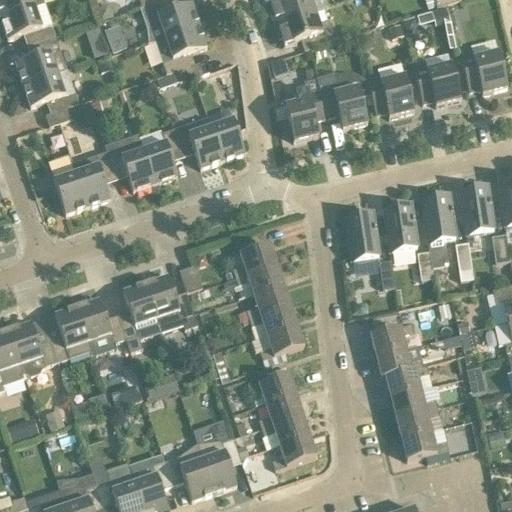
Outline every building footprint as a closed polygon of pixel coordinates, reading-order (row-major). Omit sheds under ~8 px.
[(0,0),(0,23),(34,12),(44,9),(40,0),(0,0)] [(138,0),(143,13),(167,4),(165,0),(138,0)] [(274,30),(315,16),(328,12),(324,0),(289,0),(290,2),(269,8),(271,15),(270,16),(274,30)] [(436,13),(460,5),(458,0),(436,0),(432,1),(436,13)] [(429,13),(435,11),(431,1),(425,3),(429,13)] [(155,46),(199,31),(191,9),(171,16),(167,4),(143,13),(139,14),(147,34),(148,48),(155,46)] [(44,9),(34,12),(0,23),(0,24),(7,46),(28,39),(31,50),(55,42),(44,9)] [(100,25),(112,21),(109,13),(104,11),(96,13),(100,25)] [(278,44),(281,44),(284,50),(304,42),(309,55),(335,46),(328,25),(319,28),(315,16),(274,30),(278,44)] [(403,26),(406,38),(414,36),(417,30),(415,23),(403,26)] [(104,42),(100,30),(87,35),(91,47),(104,42)] [(206,53),(199,31),(155,46),(166,80),(175,77),(190,72),(186,60),(206,53)] [(108,44),(118,40),(116,33),(105,36),(108,44)] [(363,54),(374,51),(371,39),(360,42),(363,54)] [(22,91),(57,79),(67,76),(55,42),(31,50),(35,62),(15,69),(22,91)] [(497,58),(473,64),(472,58),(459,61),(468,98),(480,95),(481,101),(507,94),(497,58)] [(110,63),(97,67),(101,78),(114,73),(110,63)] [(179,88),(203,80),(199,68),(190,72),(175,77),(179,88)] [(425,70),(413,73),(422,109),(433,107),(435,112),(460,106),(451,70),(427,76),(425,70)] [(326,123),(316,83),(315,83),(312,73),(305,75),(307,85),(305,85),(307,92),(292,96),(295,109),(284,111),(293,148),(318,141),(315,126),(326,123)] [(67,76),(57,79),(22,91),(30,113),(51,106),(54,117),(69,113),(78,110),(67,76)] [(370,101),(366,85),(355,79),(335,79),(316,83),(326,123),(338,120),(342,136),(367,129),(360,103),(370,101)] [(170,92),(166,80),(157,84),(160,95),(170,92)] [(366,85),(370,101),(375,121),(387,118),(388,124),(413,118),(404,82),(381,88),(379,82),(366,85)] [(100,104),(91,107),(94,118),(103,115),(100,104)] [(86,111),(74,115),(79,132),(92,127),(86,111)] [(73,124),(69,113),(54,117),(45,120),(49,132),(73,124)] [(207,123),(185,130),(173,134),(181,158),(193,154),(200,175),(222,167),(210,133),(207,123)] [(210,133),(222,167),(244,160),(233,126),(210,133)] [(138,142),(143,156),(155,190),(177,183),(170,162),(181,158),(173,134),(161,138),(160,135),(138,142)] [(143,156),(138,142),(138,140),(104,151),(106,157),(114,181),(125,177),(132,198),(155,190),(143,156)] [(103,185),(114,181),(106,157),(72,169),(87,213),(109,205),(103,185)] [(50,173),(54,186),(53,186),(65,221),(87,213),(72,169),(69,159),(54,164),(50,173)] [(504,232),(511,231),(511,186),(498,189),(504,232)] [(466,241),(493,237),(489,213),(490,212),(490,209),(489,209),(486,194),(459,198),(466,241)] [(442,248),(455,246),(451,221),(452,221),(452,217),(450,217),(448,202),(421,206),(429,257),(429,258),(432,274),(444,272),(444,269),(448,269),(445,251),(443,251),(442,248)] [(389,259),(416,255),(413,230),(414,230),(413,226),(412,226),(410,211),(383,215),(389,259)] [(351,267),(378,263),(374,239),(375,239),(375,235),(374,235),(371,220),(344,224),(351,267)] [(510,267),(506,240),(491,242),(495,269),(510,267)] [(239,259),(244,272),(246,279),(275,270),(269,249),(239,259)] [(472,285),(467,249),(455,251),(460,287),(472,285)] [(433,284),(432,274),(429,258),(429,257),(417,259),(421,286),(433,284)] [(195,263),(199,272),(208,269),(205,259),(195,263)] [(395,293),(390,266),(378,268),(382,295),(395,293)] [(275,270),(246,279),(249,288),(253,300),(282,291),(275,270)] [(187,299),(202,294),(194,271),(179,277),(187,299)] [(246,279),(244,272),(232,276),(233,277),(225,279),(228,286),(235,283),(246,279)] [(234,293),(249,288),(246,279),(235,283),(228,286),(223,287),(226,296),(234,293)] [(197,332),(194,322),(186,298),(174,302),(167,282),(145,290),(156,324),(155,324),(161,339),(183,331),(184,335),(197,332)] [(140,346),(161,339),(155,324),(156,324),(145,290),(122,297),(129,317),(117,321),(125,345),(130,358),(142,354),(140,346)] [(507,328),(511,326),(511,290),(492,295),(495,309),(502,308),(507,328)] [(289,311),(282,291),(253,300),(257,313),(245,317),(249,325),(289,311)] [(76,313),(88,347),(110,340),(113,349),(125,345),(117,321),(105,325),(99,305),(76,313)] [(448,309),(439,311),(441,323),(451,321),(448,309)] [(249,325),(251,333),(262,329),(266,342),(296,332),(289,311),(249,325)] [(92,361),(88,347),(76,313),(54,321),(60,341),(49,344),(57,368),(69,364),(70,368),(92,361)] [(467,326),(458,328),(460,339),(470,337),(467,326)] [(20,370),(23,381),(26,380),(31,383),(40,380),(41,375),(46,373),(46,372),(57,368),(49,344),(37,348),(30,329),(8,336),(19,370),(20,370)] [(413,338),(411,329),(369,340),(375,362),(405,354),(402,341),(413,338)] [(286,365),(284,359),(303,353),(296,332),(266,342),(270,353),(259,357),(264,372),(286,365)] [(0,398),(4,397),(3,392),(24,384),(23,381),(20,370),(19,370),(8,336),(0,338),(0,398)] [(472,337),(460,340),(464,355),(476,352),(472,337)] [(459,341),(443,345),(445,354),(461,350),(459,341)] [(446,356),(420,363),(417,351),(405,354),(375,362),(381,384),(385,383),(426,372),(426,371),(458,362),(446,356)] [(294,400),(288,379),(285,372),(265,379),(268,386),(247,393),(250,401),(261,398),(265,410),(294,400)] [(432,393),(428,380),(426,372),(385,383),(390,404),(420,396),(432,393)] [(480,373),(467,376),(469,388),(483,385),(480,373)] [(159,385),(164,399),(177,395),(172,380),(159,385)] [(119,396),(110,399),(115,415),(124,412),(119,396)] [(423,408),(420,396),(390,404),(396,425),(437,414),(435,405),(423,408)] [(294,400),(265,410),(269,423),(258,426),(261,434),(301,421),(294,400)] [(95,419),(89,405),(74,411),(80,425),(95,419)] [(443,435),(439,422),(437,414),(396,425),(401,446),(431,438),(443,435)] [(65,431),(59,415),(44,419),(50,436),(65,431)] [(301,421),(261,434),(263,443),(275,439),(279,451),(308,442),(301,421)] [(17,429),(6,433),(12,450),(23,446),(17,429)] [(406,467),(428,461),(430,470),(450,464),(446,447),(434,450),(431,438),(401,446),(406,467)] [(491,453),(502,450),(499,440),(489,442),(491,453)] [(283,464),(272,468),(275,476),(315,462),(308,442),(279,451),(283,464)] [(233,444),(221,448),(221,446),(196,449),(213,500),(236,492),(229,472),(241,468),(233,444)] [(196,449),(176,464),(164,468),(173,492),(184,488),(191,507),(213,500),(196,449)] [(237,453),(241,463),(249,460),(245,450),(237,453)] [(162,462),(129,473),(134,489),(133,489),(141,511),(166,511),(161,496),(173,492),(164,468),(162,462)] [(134,489),(129,473),(128,468),(105,476),(108,487),(96,491),(103,511),(112,511),(116,511),(141,511),(133,489),(134,489)] [(103,511),(96,491),(92,479),(79,483),(81,488),(59,495),(64,511),(103,511)] [(25,507),(26,511),(64,511),(59,495),(25,507)] [(26,511),(25,507),(23,502),(11,507),(12,511),(7,511),(26,511)]
